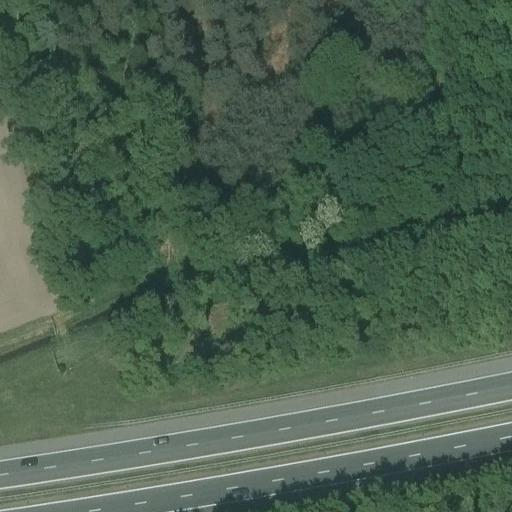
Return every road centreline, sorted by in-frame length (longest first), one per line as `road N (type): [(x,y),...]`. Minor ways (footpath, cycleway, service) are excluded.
road 1 (motorway): [(511,386),(0,475)]
road 2 (motorway): [(92,511),(511,437)]
